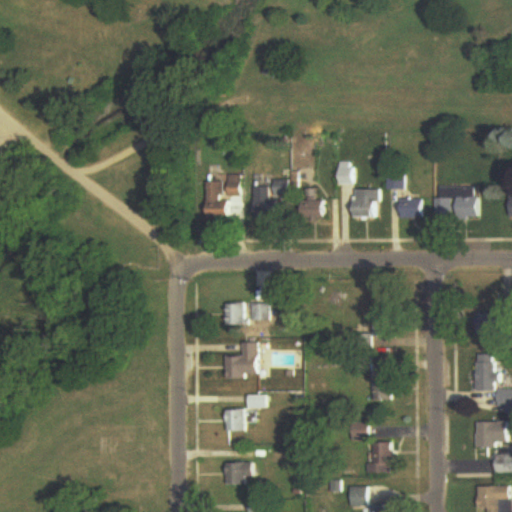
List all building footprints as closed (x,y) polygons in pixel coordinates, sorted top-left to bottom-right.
[(236,198),(245,198),(245,181),(234,180),(234,198),(229,198),(229,182),(212,182),(211,220),(236,220),(236,198)] [(258,188),(258,220),(288,220),(288,200),(275,200),(275,188),(258,188)] [(485,222),(485,197),(479,197),(479,188),(440,188),(440,222),(485,222)] [(385,190),(360,190),(360,218),(385,218),(385,190)] [(429,200),(404,200),(404,219),(429,219),(429,200)] [(330,201),(305,201),(305,220),(330,220),(330,201)] [(230,304),(230,326),(250,326),(250,304),(230,304)] [(272,304),(254,304),(254,323),(272,323),(272,304)] [(377,336),(398,336),(398,314),(377,314),(377,336)] [(230,357),(230,379),(264,378),(264,343),(246,343),(246,357),(230,357)] [(481,391),(502,391),(502,355),(481,355),(481,391)] [(378,401),(398,401),(398,379),(378,379),(378,401)] [(231,433),(252,433),(252,411),(231,411),(231,433)] [(480,448),(511,448),(511,422),(480,422),(480,448)] [(400,443),(379,443),(379,463),(373,463),(373,473),(400,473),(400,443)] [(499,475),(511,474),(511,454),(499,455),(499,475)] [(259,464),(231,464),(231,486),(259,486),(259,464)] [(492,511),(511,511),(511,487),(485,488),(485,511),(492,511)] [(373,507),(374,488),(356,488),(355,507),(373,507)]
